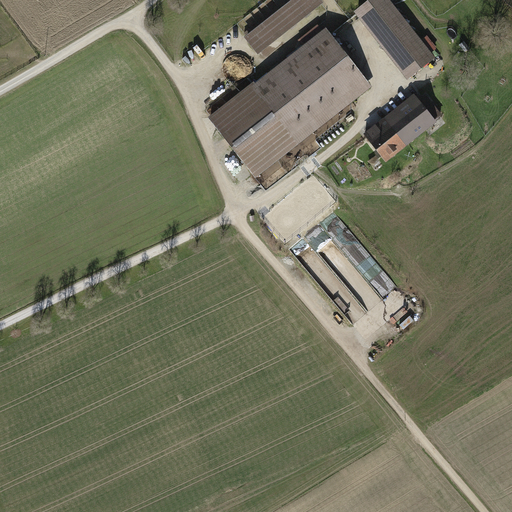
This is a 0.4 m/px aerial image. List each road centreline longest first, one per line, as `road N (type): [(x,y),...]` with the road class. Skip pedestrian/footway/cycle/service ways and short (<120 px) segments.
road 1 (track): [(484,511),(245,228),(177,76),(130,17)]
road 2 (track): [(399,92),(269,195),(0,325)]
road 3 (track): [(0,90),(152,0)]
